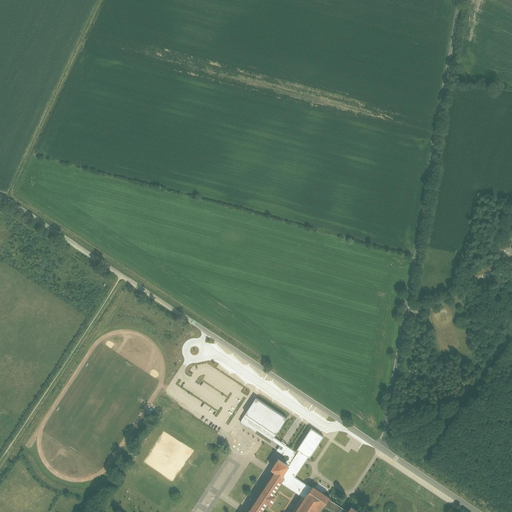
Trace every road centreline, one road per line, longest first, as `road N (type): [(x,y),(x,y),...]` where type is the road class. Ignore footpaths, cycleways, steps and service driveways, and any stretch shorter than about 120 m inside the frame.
road 1 (unclassified): [(379,447),(0,195)]
road 2 (unclassified): [(379,447),(458,0)]
road 3 (track): [(0,461),(121,276)]
